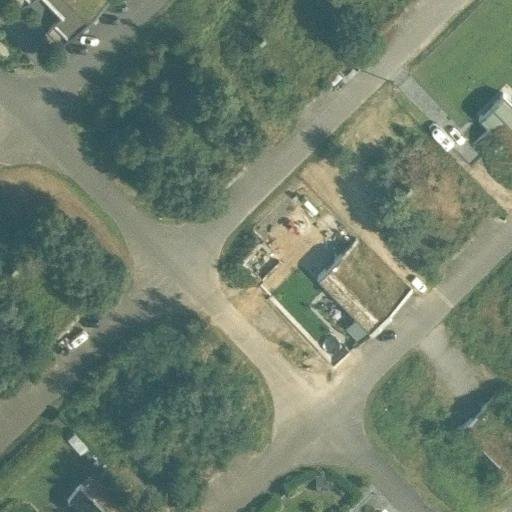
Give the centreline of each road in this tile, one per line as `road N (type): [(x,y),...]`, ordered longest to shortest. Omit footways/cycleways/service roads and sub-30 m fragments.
road 1 (unclassified): [(449,0),(176,268)]
road 2 (unclassified): [(511,231),(320,418)]
road 3 (unclassified): [(176,268),(0,440)]
road 4 (unclassified): [(176,268),(320,418)]
road 5 (unclassified): [(33,121),(176,268)]
road 6 (unclassified): [(155,0),(33,121)]
road 7 (unclassified): [(320,418),(226,511)]
road 8 (unclassified): [(320,418),(413,511)]
